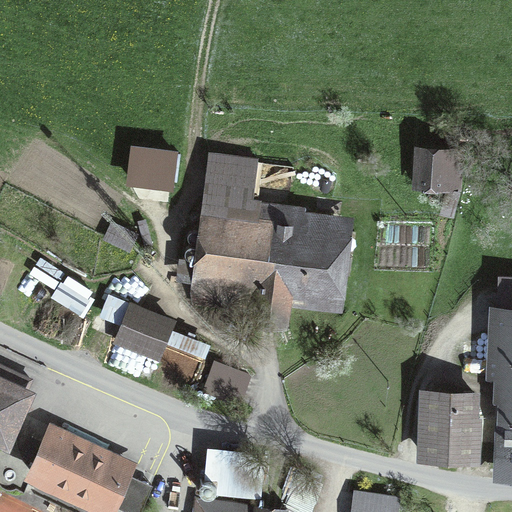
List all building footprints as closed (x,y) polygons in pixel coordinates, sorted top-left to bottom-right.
[(173,150),(131,146),(128,177),(170,181),(173,150)] [(461,151),(442,149),(441,155),(423,154),(421,177),(440,178),(439,186),(458,187),(461,151)] [(281,327),(285,290),(329,295),(337,227),(298,223),(300,206),(250,200),(255,159),(211,154),(202,247),(191,245),(181,250),(180,261),(200,263),(196,303),(251,309),(250,323),(281,327)] [(134,232),(112,222),(106,235),(127,245),(134,232)] [(65,254),(51,276),(83,295),(96,272),(65,254)] [(511,281),(501,281),(498,355),(511,356),(506,468),(511,468),(511,281)] [(103,317),(123,325),(117,339),(156,354),(162,340),(203,356),(208,343),(167,327),(170,319),(131,304),(128,311),(108,303),(103,317)] [(214,360),(204,389),(235,400),(245,371),(214,360)] [(0,434),(6,437),(27,393),(25,392),(32,379),(0,364),(0,434)] [(425,392),(422,453),(473,455),(475,394),(425,392)] [(139,511),(152,485),(124,472),(128,463),(25,414),(19,429),(17,442),(21,459),(32,472),(107,508),(111,500),(136,511),(139,511)] [(215,491),(214,492),(258,495),(261,460),(210,456),(208,481),(214,484),(215,491)] [(285,511),(306,511),(319,479),(296,471),(285,511)] [(357,492),(353,511),(392,511),(395,497),(357,492)] [(283,511),(284,509),(196,497),(193,511),(283,511)]
